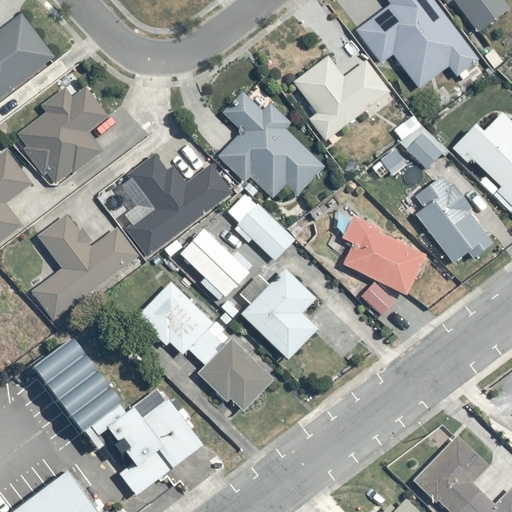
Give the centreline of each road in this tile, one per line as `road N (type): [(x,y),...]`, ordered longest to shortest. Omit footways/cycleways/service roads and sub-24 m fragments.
road 1 (residential): [(241,511),(511,308)]
road 2 (residential): [(235,0),(167,46),(142,50),(102,35),(65,0)]
